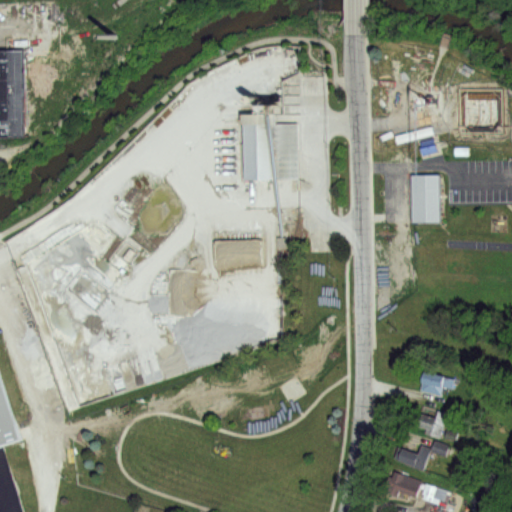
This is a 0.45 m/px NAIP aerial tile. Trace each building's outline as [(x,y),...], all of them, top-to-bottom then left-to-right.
[(0,41),(22,41),(24,127),(0,127),(0,41)] [(297,46),(283,46),(283,78),(297,78),(297,46)] [(240,180),(293,180),(292,125),(267,125),(267,115),(240,116),(240,180)] [(413,133),(435,128),(440,151),(419,156),(413,133)] [(411,167),(440,166),(441,215),(412,215),(411,167)] [(0,364),(20,432),(0,438),(0,364)] [(430,369),(459,377),(456,390),(446,387),(444,395),(433,392),(432,398),(422,395),(430,369)] [(441,409),(452,413),(444,438),(428,433),(430,427),(422,424),(425,413),(438,417),(441,409)] [(426,444),(434,447),(427,468),(399,458),(403,446),(423,453),(426,444)] [(398,471),(425,480),(420,496),(404,491),(402,496),(392,493),(394,486),(391,485),(393,476),(396,477),(398,471)]
